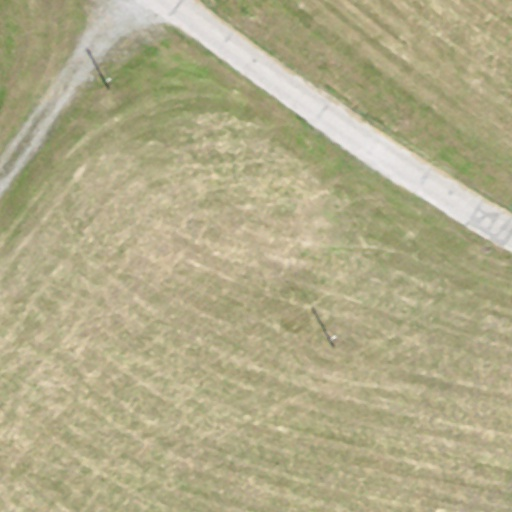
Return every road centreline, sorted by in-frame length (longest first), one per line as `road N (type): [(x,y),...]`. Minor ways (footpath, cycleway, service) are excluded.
road 1 (unclassified): [(511,236),(357,137),(171,0)]
road 2 (track): [(0,179),(131,0)]
